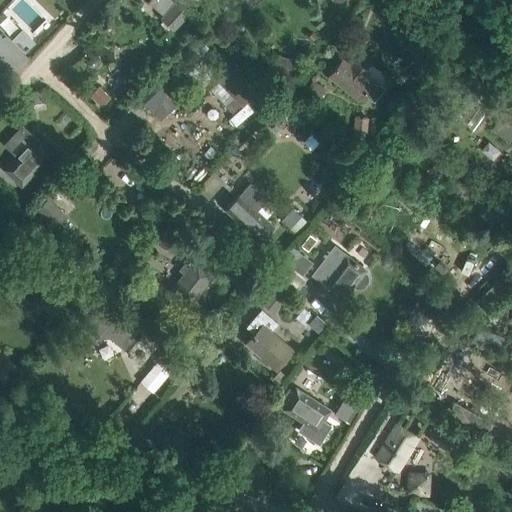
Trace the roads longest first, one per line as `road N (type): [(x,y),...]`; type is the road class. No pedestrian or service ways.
road 1 (track): [(311,511),(414,345),(511,241)]
road 2 (unclassified): [(286,511),(0,418)]
road 3 (track): [(0,102),(34,65),(172,194)]
